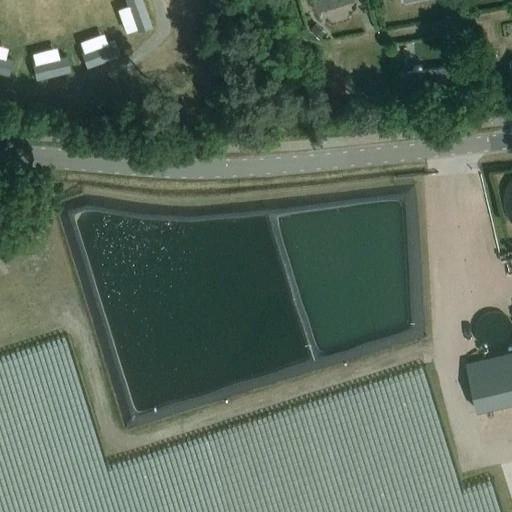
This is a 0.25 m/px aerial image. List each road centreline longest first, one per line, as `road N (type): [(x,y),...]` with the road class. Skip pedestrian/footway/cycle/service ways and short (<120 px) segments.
road 1 (tertiary): [(0,154),(251,166),(511,139)]
road 2 (unknown): [(0,86),(45,91),(127,65),(164,27),(158,0)]
road 3 (unknown): [(356,38),(511,17)]
